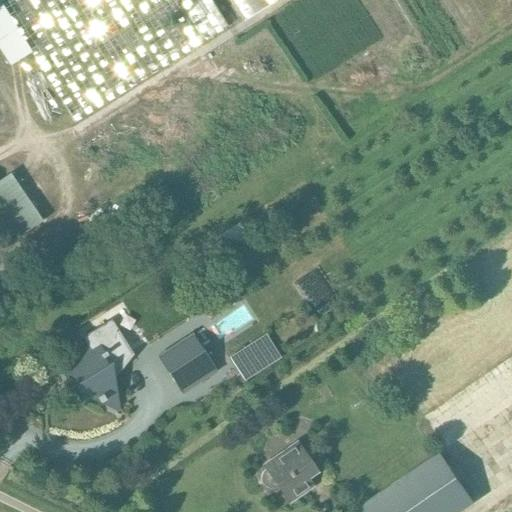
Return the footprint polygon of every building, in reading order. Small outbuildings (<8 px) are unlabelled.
[(30,51),(74,123),(227,28),(209,0),(0,0),(0,50),(9,64),(30,51)] [(228,0),(240,21),(277,0),(228,0)] [(0,215),(16,239),(41,222),(9,174),(0,180),(0,215)] [(87,347),(57,365),(66,380),(67,379),(72,387),(71,388),(89,397),(90,396),(97,392),(99,397),(98,398),(100,402),(102,401),(105,405),(108,407),(109,405),(115,401),(118,400),(114,377),(131,354),(148,344),(122,302),(105,313),(77,330),(81,338),(87,347)] [(179,342),(157,356),(172,379),(182,394),(217,372),(192,333),(179,342)] [(298,484),(316,471),(297,443),(264,466),(266,469),(265,469),(264,470),(263,472),(262,473),(261,474),(261,476),(261,478),(261,480),(261,482),(263,484),(265,486),(265,487),(267,487),(269,488),(271,488),(273,488),(275,487),(278,486),(289,502),(303,492),(298,484)] [(459,511),(474,502),(440,452),(359,507),(362,511),(459,511)]
